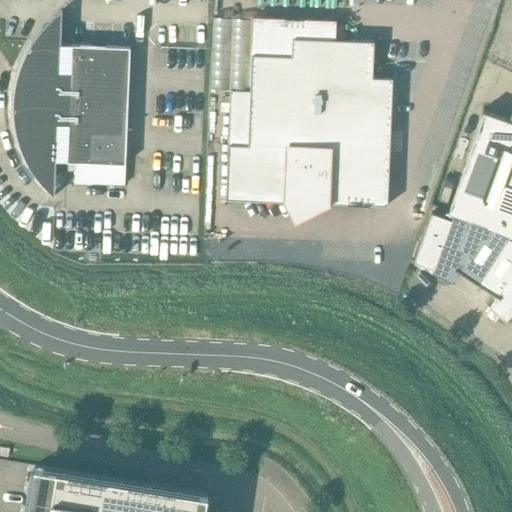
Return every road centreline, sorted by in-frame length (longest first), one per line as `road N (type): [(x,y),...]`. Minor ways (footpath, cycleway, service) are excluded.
road 1 (unclassified): [(369,406),(302,370),(69,344),(0,309)]
road 2 (unclassified): [(460,511),(433,461),(369,406)]
road 3 (unclassified): [(369,406),(397,440),(434,511)]
